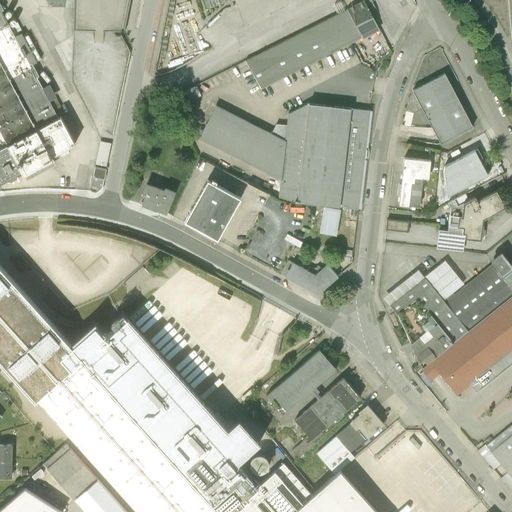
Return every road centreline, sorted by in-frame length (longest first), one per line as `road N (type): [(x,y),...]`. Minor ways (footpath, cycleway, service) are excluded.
road 1 (residential): [(368,322),(366,265),(392,92),(415,42),(439,28)]
road 2 (unclassified): [(368,322),(334,322),(170,233),(106,210)]
road 3 (residential): [(508,511),(388,371),(368,322)]
road 4 (unclassified): [(151,0),(106,210)]
road 5 (unclassified): [(439,28),(452,36),(511,150)]
